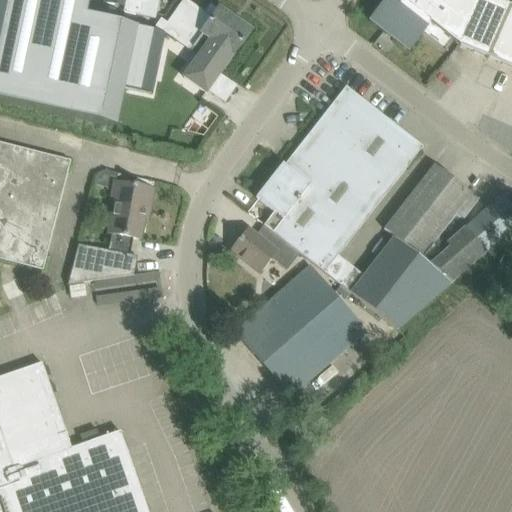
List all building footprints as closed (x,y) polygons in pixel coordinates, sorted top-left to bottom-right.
[(0,0),(0,51),(12,54),(23,3),(23,0),(0,0)] [(12,54),(2,103),(115,127),(122,89),(126,74),(153,80),(163,33),(85,16),(88,0),(23,0),(23,3),(12,54)] [(105,0),(104,4),(126,9),(125,14),(137,16),(154,20),(157,0),(105,0)] [(200,10),(188,1),(186,0),(183,0),(162,30),(199,56),(184,78),(206,94),(250,30),(219,9),(212,18),(200,10)] [(387,0),(370,22),(408,52),(431,24),(459,46),(488,58),(510,7),(494,0),(402,0),(397,8),(387,0)] [(511,7),(510,7),(488,58),(511,68),(511,7)] [(0,51),(0,102),(1,103),(2,103),(12,54),(0,51)] [(274,213),(264,226),(300,254),(339,285),(353,268),(340,258),(423,148),(346,87),(284,166),(282,165),(256,199),(274,213)] [(176,145),(195,151),(202,130),(182,124),(176,145)] [(0,259),(42,271),(70,162),(0,143),(0,259)] [(386,230),(396,239),(422,259),(472,195),(434,166),(421,182),(386,230)] [(116,178),(117,174),(105,171),(96,177),(94,186),(107,188),(110,177),(116,178)] [(149,212),(154,190),(115,182),(111,200),(115,201),(108,235),(140,241),(146,211),(149,212)] [(449,249),(426,262),(452,283),(474,264),(511,230),(511,209),(501,197),(486,211),(445,245),(449,249)] [(300,254),(264,226),(263,227),(267,230),(260,239),(248,229),(230,252),(259,275),(271,259),(287,271),(300,254)] [(353,268),(339,285),(349,293),(397,331),(452,283),(426,262),(422,259),(396,239),(366,278),(353,268)] [(137,257),(78,246),(68,285),(83,283),(134,276),(137,257)] [(311,267),(250,321),(235,334),(290,398),(367,332),(311,267)] [(85,295),(83,283),(68,285),(69,297),(85,295)] [(339,285),(336,290),(344,300),(349,293),(339,285)] [(0,511),(147,511),(120,432),(100,439),(97,430),(79,436),(82,445),(71,449),(42,364),(0,378),(0,511)]
